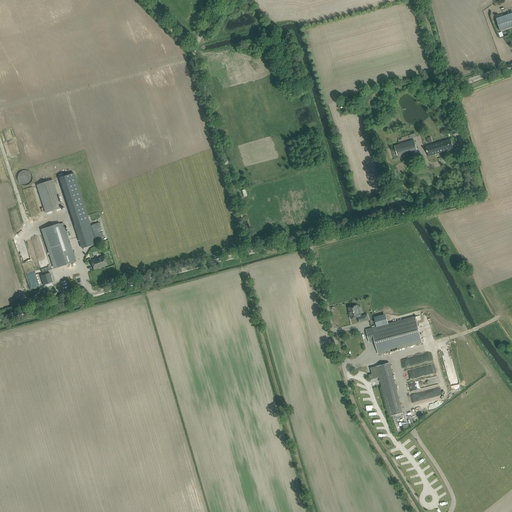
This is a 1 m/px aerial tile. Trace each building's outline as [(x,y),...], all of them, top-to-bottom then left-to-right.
[(496,19),(500,31),(511,26),(511,12),(503,15),(503,14),(495,17),(496,18),(496,19)] [(450,139),(446,141),(426,146),(428,151),(429,156),(453,149),(450,139)] [(397,156),(417,150),(414,140),(394,146),(397,156)] [(21,180),(28,181),(30,174),(23,173),(21,180)] [(45,213),(66,207),(62,196),(58,197),(53,180),(36,185),(45,213)] [(74,225),(82,248),(96,244),(89,220),(74,225)] [(43,229),(56,268),(76,262),(63,223),(43,229)] [(99,223),(91,225),(96,239),(104,237),(102,232),(99,233),(97,229),(101,228),(99,223)] [(91,261),(92,264),(94,269),(106,265),(104,257),(91,261)] [(50,273),(40,276),(43,285),(53,282),(50,273)] [(360,323),(362,322),(369,320),(367,315),(361,316),(361,314),(359,315),(357,308),(359,308),(358,306),(357,306),(349,308),(350,315),(351,319),(358,317),(360,323)] [(386,314),(374,317),(375,321),(377,327),(388,324),(386,314)] [(422,342),(415,317),(388,324),(377,327),(366,330),(370,343),(375,341),(378,354),(422,342)] [(450,349),(442,352),(444,359),(453,357),(450,349)] [(402,360),(404,367),(424,362),(422,354),(402,360)] [(381,385),(395,381),(390,363),(381,365),(376,367),(371,368),(374,378),(379,376),(381,385)] [(395,381),(381,385),(390,417),(403,413),(395,381)] [(426,392),(427,398),(439,395),(437,389),(426,392)]
